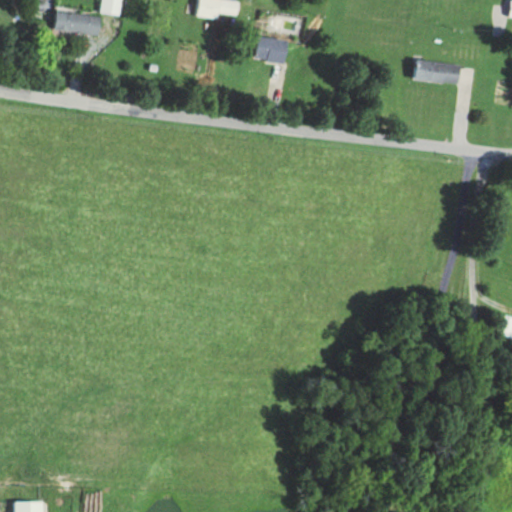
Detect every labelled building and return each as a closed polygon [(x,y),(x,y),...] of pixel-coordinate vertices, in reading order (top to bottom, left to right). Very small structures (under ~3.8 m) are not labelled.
[(99,0),(98,11),(117,14),(118,0),(99,0)] [(234,14),(236,0),(195,0),(193,14),(216,18),(217,12),(234,14)] [(52,27),(96,33),(98,15),(54,9),(52,27)] [(285,59),(286,36),(255,35),(254,57),(285,59)] [(461,61),(414,58),(413,78),(459,82),(461,61)] [(511,337),(511,317),(502,312),(492,330),(511,339),(511,337)] [(43,511),(43,500),(13,500),(13,511),(43,511)]
